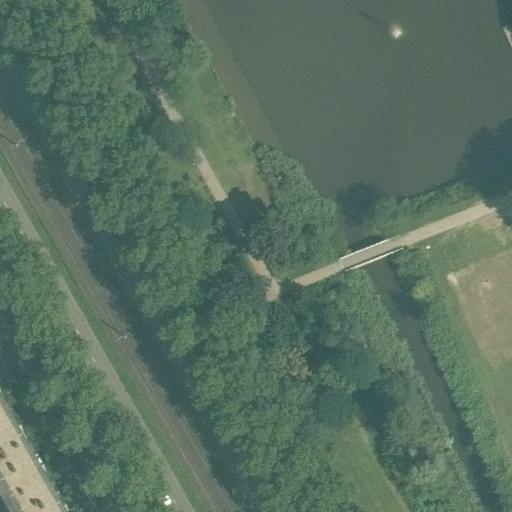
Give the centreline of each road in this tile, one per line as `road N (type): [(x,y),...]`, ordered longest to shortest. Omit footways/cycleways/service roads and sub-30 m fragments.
road 1 (secondary): [(271,511),(0,35)]
road 2 (secondary): [(0,201),(174,511)]
